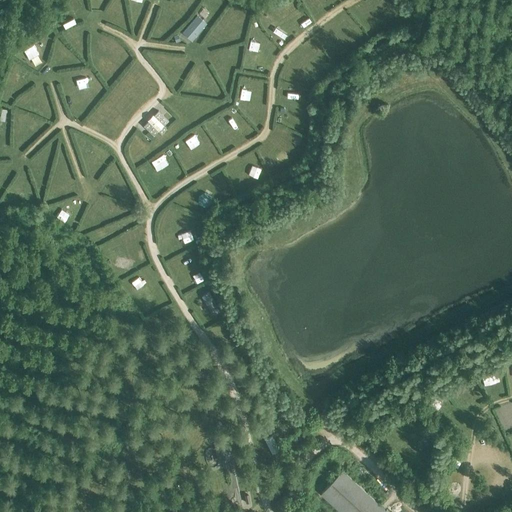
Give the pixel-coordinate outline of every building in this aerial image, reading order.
[(265,13),(273,23),(281,15),(273,6),(265,13)] [(363,12),(369,20),(377,14),(371,6),(363,12)] [(233,35),(244,32),(241,22),(230,25),(233,35)] [(317,57),(311,64),(319,71),(326,64),(317,57)] [(168,120),(157,110),(142,125),(153,136),(158,131),(161,134),(166,128),(163,125),(168,120)] [(204,207),(211,203),(211,195),(204,192),(197,196),(197,203),(204,207)] [(215,307),(222,303),(211,283),(204,287),(215,307)] [(500,381),(495,367),(486,370),(492,385),(500,381)] [(436,407),(440,401),(435,397),(431,404),(436,407)] [(432,436),(429,440),(437,445),(440,441),(432,436)] [(383,460),(386,455),(376,451),(374,456),(383,460)] [(321,492),(342,511),(389,511),(343,469),(321,492)]
